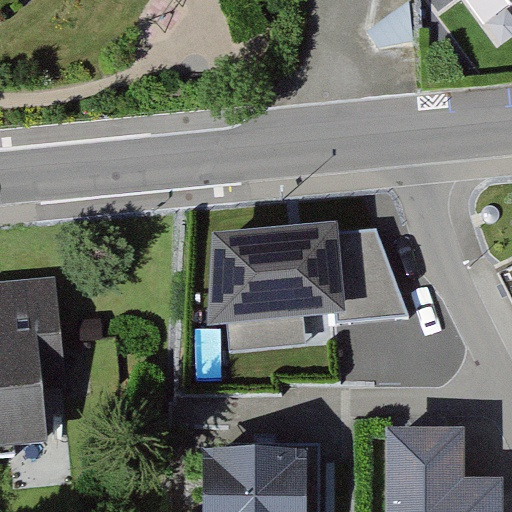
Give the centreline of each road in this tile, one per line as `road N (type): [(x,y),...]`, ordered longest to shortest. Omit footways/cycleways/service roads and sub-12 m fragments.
road 1 (unclassified): [(0,178),(416,138)]
road 2 (residential): [(416,138),(453,284),(511,414)]
